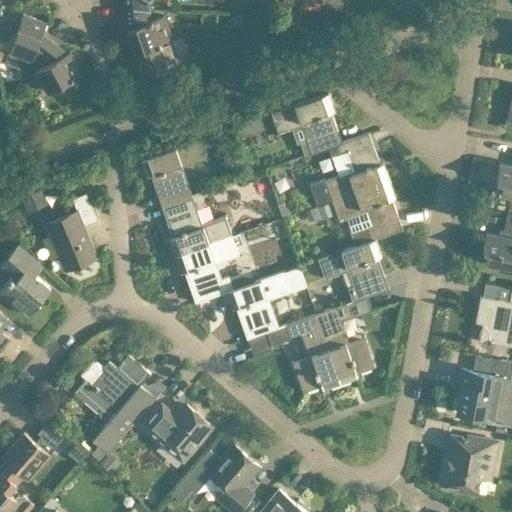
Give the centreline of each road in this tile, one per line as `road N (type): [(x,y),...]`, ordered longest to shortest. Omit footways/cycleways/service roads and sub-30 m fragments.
road 1 (residential): [(124,303),(147,309),(334,468),(384,450),(397,428),(478,0)]
road 2 (residential): [(0,413),(75,326),(124,303)]
road 3 (unknown): [(452,154),(410,136),(336,46)]
road 4 (residential): [(124,303),(112,164)]
